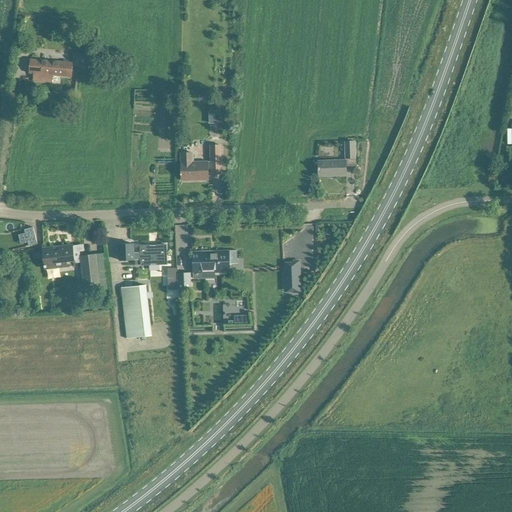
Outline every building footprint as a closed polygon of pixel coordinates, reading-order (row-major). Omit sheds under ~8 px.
[(96,65),(97,55),(74,53),(73,63),(96,65)] [(73,63),(30,59),(29,73),(34,74),(33,81),(52,82),(53,76),(72,77),(73,63)] [(210,115),(210,125),(221,125),(222,115),(210,115)] [(355,158),(354,141),(345,142),(345,158),(355,158)] [(210,162),(208,162),(208,173),(212,173),(212,174),(220,174),(220,162),(221,162),(221,144),(210,144),(210,162)] [(208,162),(194,162),(193,153),(181,153),(182,173),(180,173),(180,175),(182,175),(182,181),(208,180),(208,173),(208,162)] [(346,176),(346,166),(346,160),(319,161),(319,168),(318,168),(318,170),(319,170),(319,177),(346,176)] [(34,226),(25,228),(30,245),(38,243),(34,226)] [(120,245),(120,255),(120,261),(133,260),(144,259),(144,252),(133,253),(133,244),(120,245)] [(75,266),(73,255),(72,245),(43,249),(45,269),(75,266)] [(182,248),(157,248),(157,258),(182,258),(182,248)] [(230,264),(232,264),(238,263),(237,250),(229,251),(229,254),(211,254),(211,252),(190,252),(190,253),(192,253),(193,263),(193,275),(194,279),(216,278),(216,274),(231,273),(230,264)] [(100,283),(98,265),(97,255),(81,256),(84,284),(100,283)] [(286,263),(284,273),(285,288),(301,288),(300,261),(293,261),(293,263),(286,263)] [(178,291),(190,291),(190,273),(177,274),(178,291)] [(121,288),(123,307),(118,307),(119,316),(124,315),(127,339),(152,336),(147,286),(121,288)] [(249,315),(235,315),(235,324),(249,323),(249,315)]
